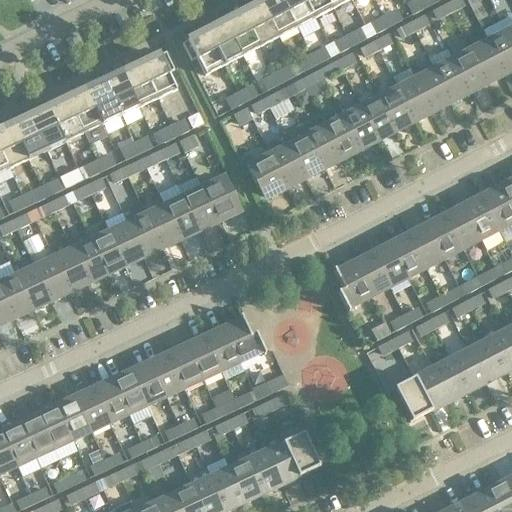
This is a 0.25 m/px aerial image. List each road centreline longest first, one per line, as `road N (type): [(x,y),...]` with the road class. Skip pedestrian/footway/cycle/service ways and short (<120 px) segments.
road 1 (residential): [(0,396),(281,267),(511,144)]
road 2 (residential): [(363,511),(511,436)]
road 3 (residential): [(125,0),(0,60)]
